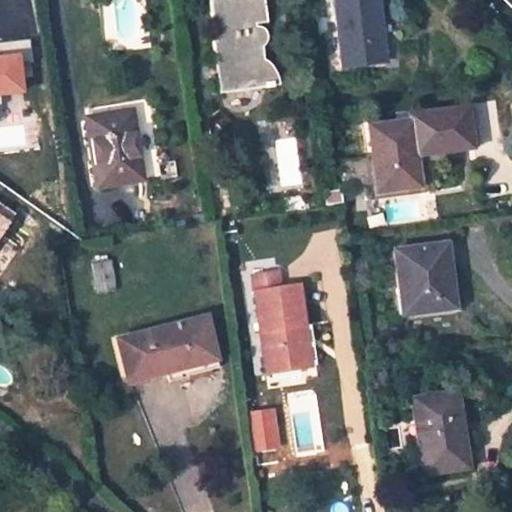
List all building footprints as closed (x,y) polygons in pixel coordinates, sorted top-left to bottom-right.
[(261,0),(209,0),(215,43),(213,43),(219,93),(277,86),(277,83),(276,77),(272,69),(266,64),(263,61),(261,49),(263,47),(265,40),(265,33),(260,28),(255,28),(254,24),(264,23),(261,0)] [(375,0),(332,0),(341,68),(383,63),(375,0)] [(21,56),(0,56),(0,99),(23,98),(21,56)] [(128,113),(88,119),(99,185),(139,179),(128,113)] [(409,122),(368,127),(377,191),(418,186),(409,122)] [(442,246),(394,252),(399,296),(406,295),(409,314),(450,308),(442,246)] [(112,289),(108,262),(93,265),(97,291),(112,289)] [(250,277),(264,376),(301,371),(296,330),(303,328),(298,289),(279,291),(276,273),(250,277)] [(174,327),(116,341),(126,380),(164,371),(182,367),(184,375),(214,367),(202,323),(174,330),(174,327)] [(309,369),(303,328),(296,330),(301,371),(309,369)] [(164,371),(166,379),(184,375),(182,367),(164,371)] [(453,396),(412,401),(422,474),(459,469),(453,428),(458,428),(453,396)]
